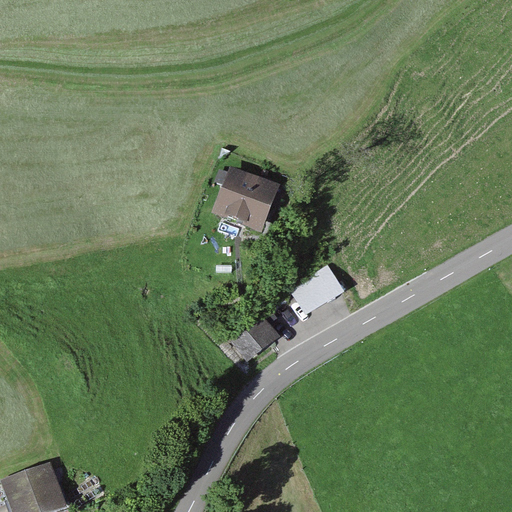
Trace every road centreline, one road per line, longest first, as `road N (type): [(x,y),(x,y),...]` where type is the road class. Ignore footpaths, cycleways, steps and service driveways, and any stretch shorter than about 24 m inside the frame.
road 1 (tertiary): [(192,511),(215,454),(250,402),(308,353),(511,241)]
road 2 (track): [(377,0),(294,46),(227,66)]
